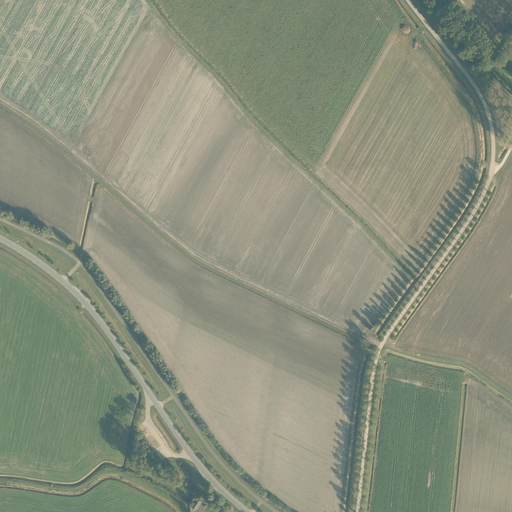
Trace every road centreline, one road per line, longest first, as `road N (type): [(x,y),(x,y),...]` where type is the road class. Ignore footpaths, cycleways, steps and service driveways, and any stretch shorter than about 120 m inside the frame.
road 1 (unclassified): [(357,511),(380,347),(475,210),(493,154),(477,90),(407,0)]
road 2 (primary): [(248,511),(199,465),(85,303),(0,238)]
